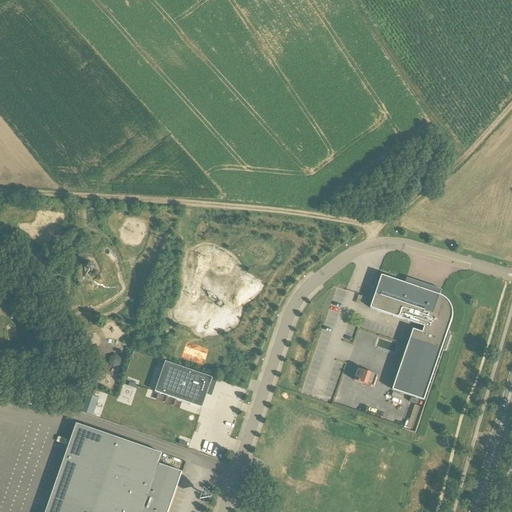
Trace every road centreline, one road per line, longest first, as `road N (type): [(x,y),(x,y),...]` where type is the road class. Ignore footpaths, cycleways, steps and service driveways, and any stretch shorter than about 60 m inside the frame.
road 1 (unclassified): [(222,511),(281,337),(309,285),(378,242),(511,275)]
road 2 (track): [(0,195),(154,202),(375,227)]
road 3 (primary): [(476,511),(511,391)]
